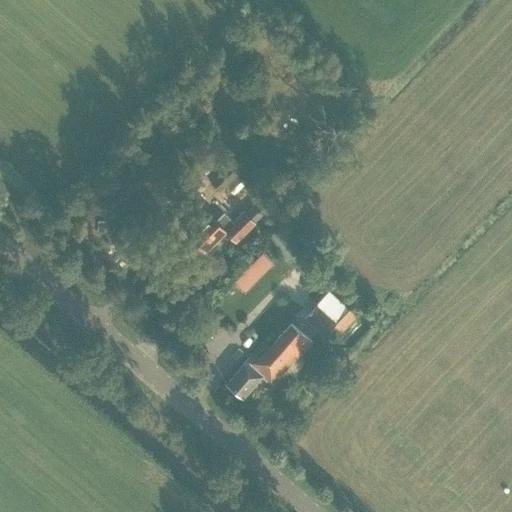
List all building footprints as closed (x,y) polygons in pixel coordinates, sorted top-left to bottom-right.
[(230,164),(210,182),(219,191),(238,174),(230,164)] [(204,252),(224,232),(235,243),(255,223),(254,221),(269,206),(259,197),(244,211),(232,222),(228,218),(220,225),(212,216),(190,237),(204,252)] [(273,240),(242,268),(255,281),(285,253),(273,240)] [(320,284),(304,267),(295,275),(311,292),(320,284)] [(327,291),(303,319),(324,337),(334,326),(340,331),(354,315),(327,291)] [(312,340),(289,320),(268,344),(262,339),(224,383),(242,398),(262,375),(273,385),(285,371),(284,370),(299,353),(300,354),(312,340)]
